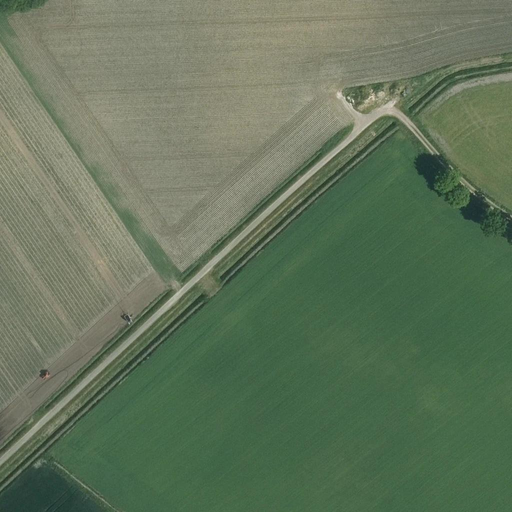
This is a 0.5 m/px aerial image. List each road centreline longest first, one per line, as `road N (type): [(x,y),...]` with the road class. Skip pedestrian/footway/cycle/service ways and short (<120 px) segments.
road 1 (unclassified): [(0,462),(359,130)]
road 2 (track): [(359,130),(389,106),(463,183),(511,218)]
